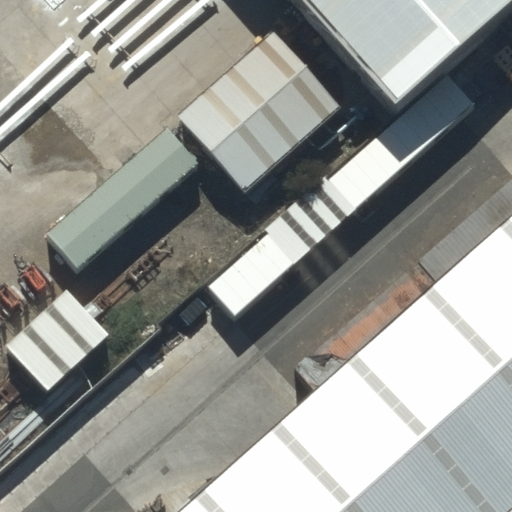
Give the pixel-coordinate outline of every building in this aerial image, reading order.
[(319,0),(354,38),(396,0),(319,0)] [(364,104),(294,26),(174,133),(244,211),(364,104)] [(394,138),(392,135),(328,192),(324,187),(261,244),(264,247),(206,299),(234,330),(475,115),(450,88),(394,138)] [(511,511),(511,152),(112,511),(511,511)] [(109,351),(65,304),(3,362),(48,409),(109,351)]
